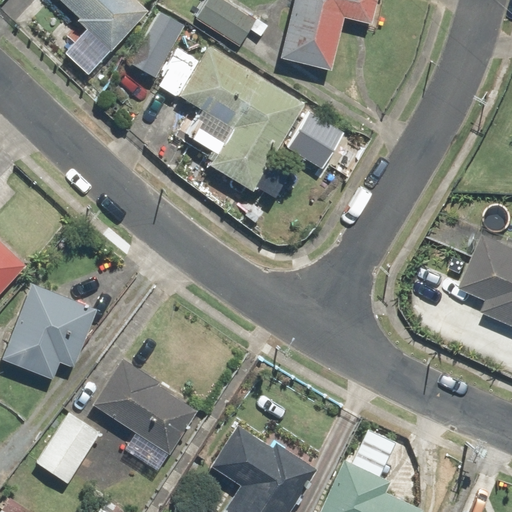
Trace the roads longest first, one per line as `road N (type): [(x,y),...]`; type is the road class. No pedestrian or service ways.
road 1 (residential): [(317,336),(453,86),(479,0)]
road 2 (residential): [(0,87),(76,159),(278,311)]
road 3 (residential): [(317,336),(511,428)]
